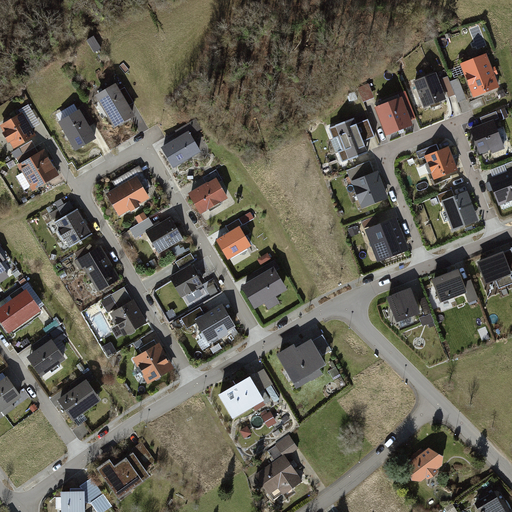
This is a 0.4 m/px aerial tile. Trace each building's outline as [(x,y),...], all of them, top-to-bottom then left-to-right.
[(491,53),(464,63),(475,94),(502,84),(491,53)] [(438,73),(417,81),(426,106),(448,98),(438,73)] [(458,94),(460,100),(467,98),(460,78),(447,82),(452,96),(458,94)] [(120,84),(100,96),(118,126),(139,114),(120,84)] [(399,97),(378,105),(387,130),(409,122),(399,97)] [(25,109),(33,127),(40,124),(32,106),(25,109)] [(501,120),(510,115),(506,107),(497,111),(501,120)] [(79,112),(61,123),(77,150),(95,139),(79,112)] [(22,115),(4,126),(16,146),(34,135),(22,115)] [(355,119),(329,129),(341,162),(368,152),(355,119)] [(495,120),(472,130),(481,153),(493,148),(495,152),(506,148),(495,120)] [(193,131),(166,147),(178,166),(205,150),(193,131)] [(450,146),(425,155),(435,179),(459,170),(450,146)] [(46,149),(22,163),(37,188),(61,174),(46,149)] [(220,178),(222,181),(225,179),(218,168),(205,176),(210,184),(220,178)] [(378,171),(352,181),(362,206),(388,196),(378,171)] [(511,173),(492,180),(500,202),(511,197),(511,173)] [(140,175),(111,193),(124,214),(153,197),(140,175)] [(210,184),(193,194),(205,214),(232,198),(222,181),(220,178),(210,184)] [(444,202),(454,228),(478,218),(468,192),(444,202)] [(76,208),(72,200),(62,206),(63,206),(52,213),(56,220),(76,208)] [(56,223),(71,246),(92,233),(77,210),(56,223)] [(137,237),(156,226),(147,211),(137,217),(141,223),(131,228),(137,237)] [(176,217),(151,231),(163,252),(188,238),(176,217)] [(232,232),(243,226),(246,224),(242,217),(228,224),(232,232)] [(398,219),(366,230),(377,260),(409,248),(398,219)] [(232,232),(219,239),(230,260),(254,247),(243,226),(232,232)] [(102,246),(80,259),(91,277),(95,275),(102,288),(120,277),(102,246)] [(192,251),(178,259),(182,267),(197,259),(192,251)] [(511,270),(505,252),(480,262),(488,283),(499,279),(502,286),(511,282),(511,270)] [(0,254),(0,276),(10,269),(0,254)] [(192,264),(172,275),(183,296),(203,285),(192,264)] [(277,269),(247,286),(259,306),(288,289),(277,269)] [(461,270),(436,279),(443,300),(469,291),(466,283),(461,270)] [(476,280),(466,283),(469,291),(472,300),(482,297),(476,280)] [(412,288),(389,297),(398,322),(422,313),(412,288)] [(29,290),(0,310),(0,313),(13,332),(44,310),(29,290)] [(135,301),(130,293),(117,300),(121,308),(135,301)] [(418,300),(426,325),(436,322),(428,297),(418,300)] [(121,308),(115,312),(128,333),(148,322),(136,300),(135,301),(121,308)] [(198,322),(208,316),(202,306),(183,318),(189,327),(198,322)] [(208,316),(198,322),(210,340),(236,324),(224,306),(208,316)] [(55,319),(46,324),(56,339),(65,333),(55,319)] [(325,333),(314,340),(322,353),(333,345),(325,333)] [(199,339),(205,349),(212,345),(206,335),(199,339)] [(145,353),(160,343),(156,337),(141,347),(145,353)] [(296,344),(280,355),(300,385),(330,365),(322,353),(314,340),(300,349),(296,344)] [(54,341),(30,357),(45,379),(69,362),(54,341)] [(145,353),(137,358),(151,381),(175,367),(160,343),(145,353)] [(266,367),(253,375),(267,398),(271,396),(267,388),(275,383),(266,367)] [(73,382),(78,389),(89,382),(95,377),(90,370),(73,382)] [(253,377),(221,396),(234,418),(266,400),(253,377)] [(8,378),(0,383),(0,409),(0,410),(5,415),(15,408),(11,402),(21,395),(8,378)] [(78,389),(62,400),(76,421),(103,402),(89,382),(78,389)] [(270,427),(279,422),(272,409),(263,414),(270,427)] [(278,458),(256,472),(269,492),(281,485),(285,493),(304,481),(289,457),(301,449),(291,434),(271,447),(278,458)] [(450,456),(432,448),(410,465),(428,487),(451,470),(450,456)] [(111,461),(101,469),(120,494),(148,473),(134,454),(116,468),(111,461)] [(88,511),(89,490),(65,490),(65,511),(88,511)] [(509,511),(497,491),(478,502),(483,511),(509,511)]
